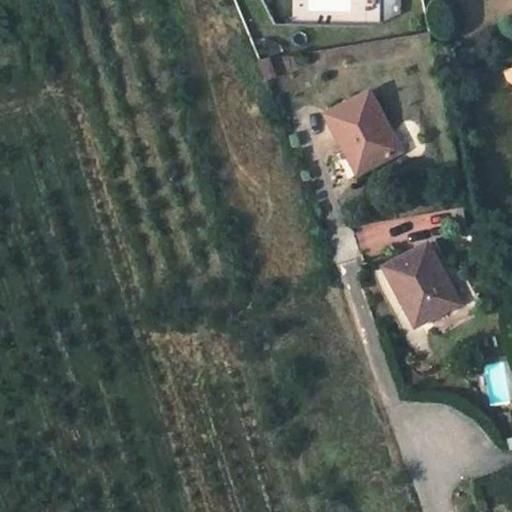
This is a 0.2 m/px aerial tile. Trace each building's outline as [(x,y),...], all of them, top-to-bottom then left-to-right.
[(401,0),(381,0),(381,23),(401,13),(401,0)] [(261,60),(269,81),(269,82),(280,80),(273,58),(261,60)] [(403,150),(372,90),(328,113),(347,150),(353,146),(365,170),(403,150)] [(359,174),(365,170),(353,146),(347,150),(359,174)] [(347,150),(337,155),(349,179),(359,174),(347,150)] [(459,301),(431,244),(388,265),(406,301),(412,298),(423,320),(459,301)] [(417,323),(423,320),(412,298),(406,301),(417,323)]
